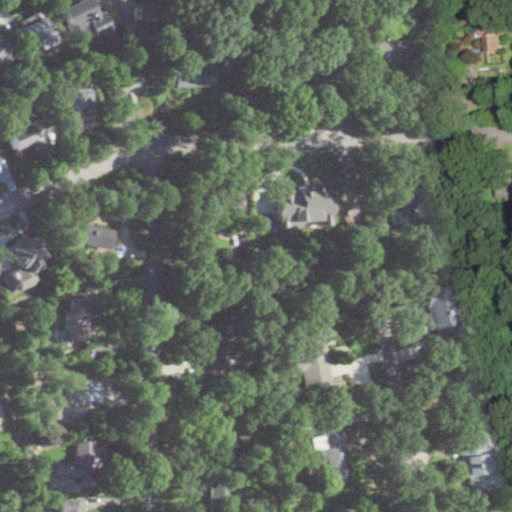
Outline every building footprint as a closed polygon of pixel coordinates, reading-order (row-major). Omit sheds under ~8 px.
[(84,33),(73,38),(59,9),(77,0),(87,0),(97,18),(80,25),(84,33)] [(500,33),(502,50),(486,52),(485,37),(479,37),(477,19),(482,19),(481,11),(483,11),(483,4),(505,2),(508,32),(500,33)] [(154,6),(153,24),(134,23),(134,6),(154,6)] [(37,42),(33,44),(29,45),(28,44),(23,46),(20,39),(24,37),(20,27),(40,17),(50,35),(37,42)] [(385,38),(385,41),(406,40),(408,70),(391,71),(390,66),(363,68),(362,37),(385,36),(385,38)] [(212,47),(211,38),(221,38),(221,47),(212,47)] [(0,61),(11,51),(0,39),(0,61)] [(271,50),(271,62),(282,62),(282,58),(297,57),(297,81),(249,82),(249,65),(246,65),(245,51),(271,50)] [(218,58),(219,67),(212,67),(213,86),(175,87),(175,82),(169,82),(169,72),(169,71),(175,71),(175,64),(190,64),(190,65),(196,65),(196,58),(218,58)] [(124,111),(119,113),(110,82),(136,74),(135,71),(143,69),(149,88),(141,90),(143,95),(135,97),(138,107),(124,111)] [(96,106),(95,109),(91,111),(88,109),(88,107),(73,114),(80,130),(66,137),(67,140),(66,143),(62,144),(59,142),(58,139),(59,136),(62,135),(46,98),(82,82),(91,101),(94,102),(96,106)] [(39,118),(42,125),(46,134),(34,139),(36,144),(14,153),(4,133),(15,128),(14,125),(24,120),(25,124),(39,118)] [(511,200),(510,200),(509,197),(500,197),(500,178),(511,177),(511,200)] [(447,178),(448,204),(442,204),(442,206),(447,206),(447,215),(444,215),(445,225),(421,226),(420,217),(425,216),(425,215),(421,215),(420,200),(400,201),(400,181),(447,178)] [(270,189),(291,189),(291,184),(317,184),(317,191),(326,191),(326,198),(329,198),(329,214),(326,214),(326,224),(312,224),(312,220),(299,220),(296,224),(292,224),(292,229),(278,229),(278,220),(273,220),(273,214),(270,214),(270,189)] [(245,186),(246,216),(233,217),(232,198),(216,198),(217,210),(192,211),(191,188),(245,186)] [(114,230),(110,250),(69,242),(73,220),(89,224),(89,225),(114,230)] [(31,283),(11,292),(0,268),(0,265),(34,250),(38,261),(30,265),(32,269),(26,272),(31,283)] [(447,284),(459,342),(441,346),(438,332),(435,332),(434,324),(429,325),(421,289),(447,284)] [(86,316),(87,342),(70,343),(70,333),(63,333),(62,310),(68,310),(67,300),(96,299),(97,315),(86,316)] [(328,371),(329,376),(330,381),(304,387),(300,371),(293,372),(291,361),(298,359),(295,346),(304,345),(300,324),(317,320),(328,371)] [(233,340),(232,355),(223,354),(223,363),(227,363),(227,373),(223,373),(223,375),(198,375),(199,325),(224,325),(224,340),(233,340)] [(464,371),(471,405),(454,409),(450,390),(444,392),(441,376),(464,371)] [(101,385),(100,400),(100,401),(86,400),(85,408),(85,419),(67,418),(67,424),(47,423),(48,398),(62,398),(62,384),(101,385)] [(232,450),(210,450),(209,397),(231,396),(232,450)] [(333,418),(336,432),(341,432),(346,458),(341,459),(346,481),(331,484),(317,421),(333,418)] [(276,433),(274,421),(283,419),(285,432),(276,433)] [(483,457),(488,486),(470,489),(464,458),(461,459),(458,445),(473,442),(472,440),(495,435),(498,454),(483,457)] [(68,489),(52,488),(52,475),(53,475),(53,463),(74,463),(74,442),(94,442),(94,478),(68,478),(68,489)] [(276,477),(275,486),(267,486),(267,477),(276,477)] [(34,496),(26,496),(26,483),(34,483),(34,496)] [(231,487),(231,511),(211,511),(211,487),(231,487)] [(60,511),(60,499),(84,499),(84,511),(60,511)]
